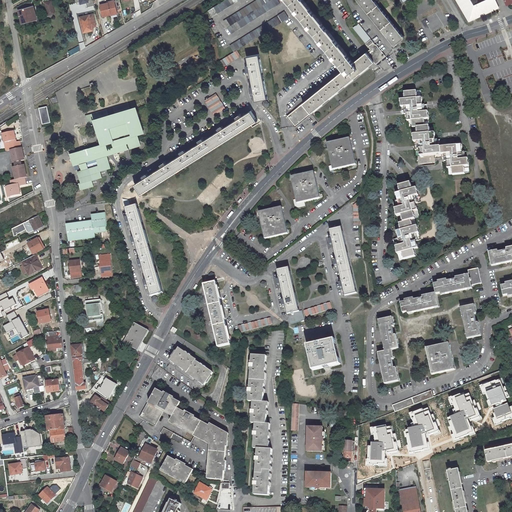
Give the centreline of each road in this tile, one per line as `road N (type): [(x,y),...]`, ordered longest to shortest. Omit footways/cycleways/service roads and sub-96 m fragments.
road 1 (unclassified): [(511,312),(486,327),(472,369),(392,401),(377,399),(369,385),(375,309),(511,228)]
road 2 (unclassified): [(285,160),(261,112),(248,105),(120,186),(118,214),(145,299),(165,321)]
road 3 (residential): [(73,397),(51,205),(25,86)]
road 4 (residential): [(229,228),(266,255),(355,182),(362,169),(346,109)]
road 5 (unclassified): [(299,148),(286,132),(281,103),(331,62),(286,3)]
road 6 (unclassified): [(346,109),(463,36),(511,19)]
road 7 (unclassified): [(85,473),(165,321)]
road 8 (residential): [(25,86),(173,0)]
road 9 (residential): [(267,270),(322,231),(335,296)]
road 10 (residential): [(235,273),(226,287),(235,321),(271,312),(267,270)]
road 11 (unclassified): [(247,0),(216,19),(229,39),(286,3)]
road 12 (unknown): [(347,471),(312,466),(303,455),(306,418),(340,415)]
